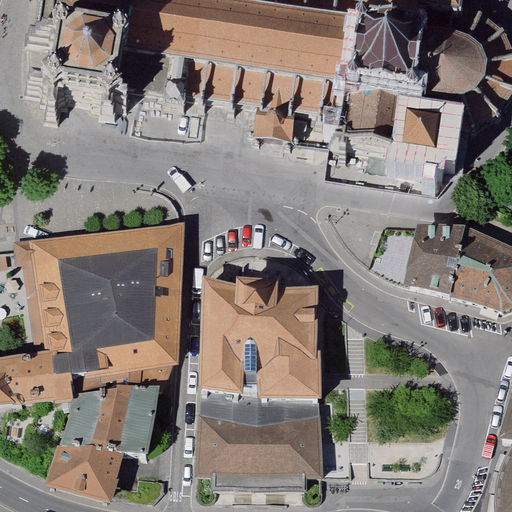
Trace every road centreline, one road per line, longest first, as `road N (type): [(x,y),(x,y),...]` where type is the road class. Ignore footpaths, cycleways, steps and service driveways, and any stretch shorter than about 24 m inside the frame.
road 1 (residential): [(452,511),(472,457),(478,413),(471,378),(451,350),(418,327),(358,300),(279,189)]
road 2 (residential): [(194,178),(178,511)]
road 3 (residential): [(194,178),(49,159),(1,126),(3,45)]
road 4 (residential): [(511,139),(439,213),(279,189)]
